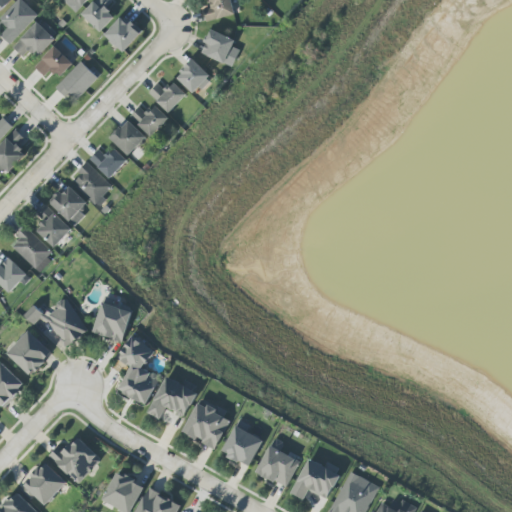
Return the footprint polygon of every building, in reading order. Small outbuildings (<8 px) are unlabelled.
[(0,21),(7,28),(0,36),(10,45),(37,16),(20,0),(18,0),(0,19),(0,21)] [(0,0),(0,12),(11,0),(0,0)] [(101,33),(116,17),(104,6),(109,0),(95,0),(82,15),(101,33)] [(235,15),(231,0),(202,0),(208,22),(235,15)] [(105,35),(123,53),(142,33),(123,16),(105,35)] [(23,58),(30,51),(37,58),(55,39),(37,23),(13,48),(23,58)] [(225,64),(235,40),(211,30),(201,54),(225,64)] [(60,78),(73,64),(54,47),(35,68),(44,77),(50,70),(60,78)] [(176,78),(195,95),(212,77),(192,59),(176,78)] [(98,79),(81,62),(56,88),(73,104),(98,79)] [(170,114),(187,95),(173,82),(165,91),(157,84),(149,94),(170,114)] [(152,138),(169,119),(155,105),(146,114),(139,108),(130,117),(152,138)] [(3,118),(0,120),(0,141),(13,128),(3,118)] [(110,139),(129,157),(146,138),(128,121),(110,139)] [(28,142),(15,130),(0,147),(0,170),(6,176),(26,155),(21,151),(28,142)] [(89,160),(110,180),(128,161),(114,149),(106,157),(99,150),(89,160)] [(72,181),(98,205),(114,188),(88,164),(72,181)] [(49,204),(75,227),(85,216),(80,212),(88,203),(67,184),(49,204)] [(72,231),(48,206),(37,216),(44,223),(36,230),(54,248),(72,231)] [(10,246),(38,272),(54,255),(27,228),(10,246)] [(27,275),(7,256),(0,263),(0,284),(10,294),(27,275)] [(89,331),(65,298),(56,305),(57,307),(42,318),(35,308),(25,315),(32,325),(44,317),(65,348),(89,331)] [(132,312),(102,303),(93,334),(123,343),(132,312)] [(53,353),(28,331),(7,355),(32,377),(53,353)] [(119,393),(147,405),(160,377),(145,370),(154,348),(129,337),(118,361),(130,366),(119,393)] [(0,405),(4,409),(26,385),(0,361),(0,405)] [(148,414),(161,420),(166,409),(185,418),(198,393),(166,377),(148,414)] [(215,450),(231,420),(199,403),(183,433),(215,450)] [(264,441),(235,426),(221,454),(250,468),(264,441)] [(50,456),(77,485),(102,462),(79,437),(62,453),(58,448),(50,456)] [(256,473),(286,489),(300,462),(270,446),(256,473)] [(328,500),(340,474),(307,460),(292,495),(304,500),(308,492),(328,500)] [(22,486),(45,507),(67,483),(44,462),(22,486)] [(102,501),(122,511),(131,511),(145,487),(117,472),(102,501)] [(366,511),(380,488),(351,472),(328,511),(366,511)] [(177,511),(181,505),(147,490),(137,511),(177,511)] [(37,511),(17,493),(0,511),(37,511)] [(414,511),(416,508),(402,500),(396,511),(380,503),(375,511),(414,511)]
